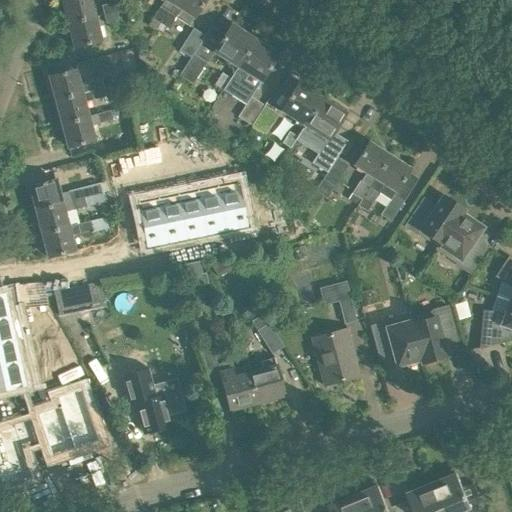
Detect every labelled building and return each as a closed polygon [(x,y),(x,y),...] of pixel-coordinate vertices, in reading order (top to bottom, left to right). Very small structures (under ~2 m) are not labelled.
[(61,0),(68,24),(94,17),(89,0),(61,0)] [(164,0),(152,18),(160,24),(175,0),(164,0)] [(188,26),(204,0),(175,0),(160,24),(165,27),(168,29),(175,17),(188,26)] [(103,15),(118,11),(116,2),(101,6),(103,15)] [(106,25),(121,21),(118,11),(103,15),(106,25)] [(74,48),(100,41),(94,17),(68,24),(74,48)] [(160,24),(157,29),(162,32),(165,27),(160,24)] [(254,40),(230,25),(224,35),(212,26),(205,36),(190,58),(178,76),(192,84),(206,63),(213,52),(237,67),(254,40)] [(190,58),(205,36),(193,29),(179,50),(190,58)] [(260,82),(277,55),(254,40),(237,67),(238,67),(230,79),(229,78),(221,90),(245,105),(237,117),(250,125),(263,105),(250,97),(260,82)] [(78,84),(74,69),(48,76),(55,100),(103,87),(100,79),(78,84)] [(221,90),(229,78),(221,73),(214,85),(221,90)] [(304,125),(321,98),(297,83),(280,110),(304,125)] [(61,124),(87,117),(83,103),(105,97),(103,87),(55,100),(61,124)] [(345,142),(331,134),(344,113),(321,98),(304,125),(297,137),(289,148),(297,153),(304,142),(319,152),(308,170),(322,179),(327,172),(345,142)] [(265,135),(277,115),(263,105),(250,125),(265,135)] [(68,148),(94,141),(90,126),(112,120),(109,111),(87,117),(61,124),(68,148)] [(289,148),(297,137),(288,131),(281,143),(289,148)] [(361,200),(388,156),(367,143),(353,165),(366,173),(360,182),(359,181),(351,193),(361,200)] [(219,156),(211,158),(213,169),(221,168),(219,156)] [(393,195),(396,191),(409,170),(388,156),(361,200),(357,206),(366,211),(378,193),(389,200),(380,215),(390,222),(403,201),(393,195)] [(211,158),(203,159),(205,171),(213,169),(211,158)] [(326,199),(347,165),(336,158),(314,191),(326,199)] [(180,164),(172,166),(174,177),(182,176),(180,164)] [(172,166),(164,167),(166,179),(174,177),(172,166)] [(152,170),(144,171),(147,183),(155,181),(152,170)] [(59,195),(55,179),(29,186),(35,210),(102,193),(99,183),(81,188),(59,195)] [(235,184),(215,189),(224,229),(244,224),(235,184)] [(215,189),(195,193),(204,233),(224,229),(215,189)] [(87,207),(104,202),(102,193),(35,210),(41,233),(68,226),(64,213),(87,207)] [(195,193),(176,198),(185,238),(204,233),(195,193)] [(463,210),(442,195),(435,205),(423,197),(405,225),(418,234),(419,233),(438,246),(439,246),(463,210)] [(176,198),(156,202),(165,242),(185,238),(176,198)] [(156,202),(136,207),(145,247),(165,242),(156,202)] [(111,216),(118,214),(115,205),(109,206),(111,216)] [(469,272),(488,244),(476,236),(483,226),(462,213),(464,210),(463,210),(439,246),(438,246),(436,248),(457,262),(457,263),(469,272)] [(93,230),(90,221),(68,227),(68,226),(41,233),(48,257),(74,250),(70,236),(93,230)] [(511,300),(511,258),(509,256),(496,276),(511,285),(511,292),(509,300),(511,300)] [(218,278),(231,271),(224,258),(211,266),(218,278)] [(203,276),(200,261),(175,266),(179,281),(203,276)] [(356,320),(346,281),(318,288),(323,305),(338,301),(344,323),(356,320)] [(58,316),(105,306),(100,283),(53,292),(58,316)] [(378,302),(374,290),(357,294),(361,307),(378,302)] [(511,300),(509,300),(505,313),(484,311),(480,347),(481,347),(511,337),(511,300)] [(457,340),(448,306),(433,310),(433,311),(411,317),(410,316),(422,362),(447,355),(444,344),(457,340)] [(7,314),(0,315),(0,339),(13,336),(7,314)] [(282,347),(268,323),(263,314),(250,322),(256,331),(271,354),(282,347)] [(422,362),(410,316),(386,323),(386,322),(371,326),(380,358),(393,354),(397,366),(421,359),(421,362),(422,362)] [(324,385),(354,377),(346,347),(351,346),(346,330),(312,339),(324,385)] [(13,336),(0,339),(0,362),(18,358),(13,336)] [(210,342),(197,345),(204,372),(216,369),(220,382),(221,382),(229,410),(257,402),(248,373),(247,373),(245,365),(233,369),(231,360),(216,364),(210,342)] [(257,402),(283,395),(275,367),(276,366),(273,357),(259,361),(261,369),(248,373),(257,402)] [(18,358),(0,362),(0,387),(24,382),(18,358)] [(155,398),(152,387),(153,387),(149,371),(121,378),(128,405),(136,403),(144,434),(170,427),(167,415),(183,411),(178,392),(155,398)] [(96,394),(59,406),(73,449),(97,441),(90,421),(103,416),(96,394)] [(59,406),(23,418),(31,440),(43,436),(50,457),(73,449),(59,406)] [(17,437),(0,442),(0,466),(7,488),(31,480),(19,444),(31,440),(23,418),(12,422),(17,437)] [(456,474),(454,469),(438,476),(439,480),(432,483),(443,511),(465,511),(471,510),(471,511),(485,511),(479,495),(468,500),(457,473),(456,474)] [(377,487),(375,482),(358,489),(360,494),(353,496),(359,511),(387,511),(378,486),(377,487)] [(424,486),(422,482),(406,488),(408,493),(407,494),(414,511),(443,511),(432,483),(424,486)] [(346,499),(345,494),(328,501),(330,506),(329,506),(331,511),(359,511),(353,496),(346,499)] [(276,511),(305,511),(301,498),(275,509),(276,511)]
